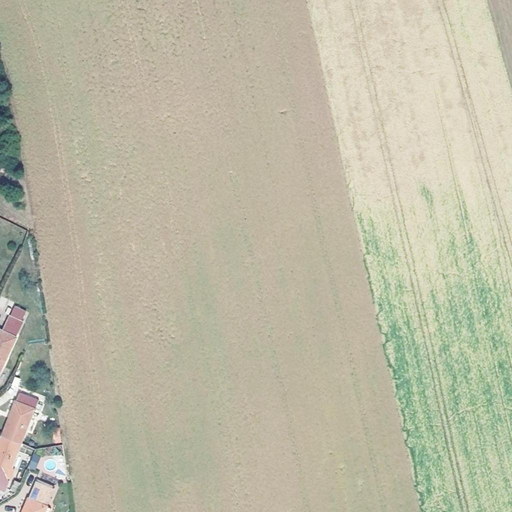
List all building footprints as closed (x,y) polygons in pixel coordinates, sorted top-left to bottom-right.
[(7,361),(5,361),(24,321),(23,321),(25,317),(15,312),(13,315),(10,314),(2,330),(0,329),(0,371),(2,371),(7,361)] [(35,409),(36,409),(40,400),(20,392),(3,436),(21,443),(31,418),(28,417),(32,407),(35,409)] [(21,443),(3,436),(0,444),(0,484),(5,487),(9,478),(12,479),(16,469),(12,468),(21,443)] [(37,467),(41,457),(36,455),(32,465),(37,467)] [(37,481),(55,489),(56,485),(38,478),(37,481)] [(17,492),(22,482),(16,479),(11,490),(17,492)] [(44,511),(47,506),(55,489),(37,481),(23,511),(44,511)]
